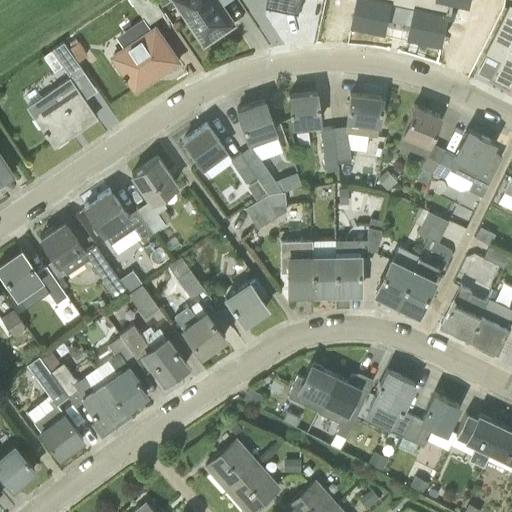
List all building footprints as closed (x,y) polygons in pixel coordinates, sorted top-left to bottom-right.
[(132,0),(149,23),(165,12),(156,0),(132,0)] [(177,0),(205,42),(233,23),(217,0),(177,0)] [(267,0),(267,5),(299,12),(301,0),(267,0)] [(357,0),(354,19),(386,26),(410,31),(443,38),(450,0),(357,0)] [(511,2),(486,52),(500,59),(491,78),(509,87),(509,88),(510,88),(511,85),(511,2)] [(137,88),(180,59),(156,25),(113,54),(137,88)] [(68,45),(78,59),(87,52),(78,39),(68,45)] [(85,69),(80,63),(78,59),(68,45),(64,40),(52,48),(72,78),(85,69)] [(48,63),(58,56),(52,48),(43,54),(48,63)] [(55,144),(96,116),(72,81),(53,95),(55,98),(34,113),(55,144)] [(317,90),(289,93),(292,124),(320,121),(317,90)] [(377,134),(382,96),(350,92),(346,124),(333,125),(336,157),(350,156),(348,131),(377,134)] [(264,98),(237,108),(250,145),(263,141),(261,134),(275,129),(264,98)] [(429,141),(440,114),(414,104),(398,143),(427,154),(421,165),(433,171),(444,149),(429,141)] [(206,121),(183,138),(203,165),(226,148),(206,121)] [(337,164),(336,157),(333,125),(320,126),(324,165),(337,164)] [(490,149),(494,140),(468,127),(455,154),(444,149),(433,171),(445,177),(452,165),(473,174),(468,188),(482,195),(502,155),(490,149)] [(243,155),(256,175),(261,182),(272,175),(253,147),(243,155)] [(256,175),(243,155),(240,152),(230,158),(247,182),(256,175)] [(0,176),(10,170),(0,154),(0,176)] [(159,210),(164,206),(166,205),(158,194),(176,181),(157,154),(132,172),(150,198),(138,207),(154,230),(166,221),(159,210)] [(387,189),(397,180),(386,169),(377,177),(387,189)] [(247,184),(257,198),(266,192),(256,177),(247,184)] [(154,230),(138,207),(128,214),(109,188),(84,205),(111,243),(135,227),(142,238),(154,230)] [(339,202),(347,202),(347,188),(339,188),(339,202)] [(244,207),(251,217),(271,204),(286,203),(284,190),(269,192),(244,207)] [(286,203),(271,204),(277,215),(286,210),(286,203)] [(251,217),(256,226),(257,227),(277,215),(271,204),(251,217)] [(420,223),(422,219),(427,209),(419,205),(412,218),(420,223)] [(172,218),(164,206),(159,210),(166,221),(172,218)] [(443,230),(448,220),(427,209),(422,219),(443,230)] [(335,237),(335,253),(336,290),(359,290),(359,254),(362,254),(364,248),(376,250),(382,219),(370,216),(366,236),(335,237)] [(85,250),(83,247),(63,219),(40,235),(67,273),(88,258),(114,294),(125,286),(95,243),(85,250)] [(437,241),(443,230),(422,219),(420,223),(417,230),(437,241)] [(313,290),(312,254),(311,237),(280,237),(281,270),(289,269),(289,291),(313,290)] [(419,254),(399,244),(392,258),(391,257),(375,291),(397,302),(399,297),(419,254)] [(491,244),(485,256),(503,265),(509,253),(491,244)] [(62,286),(56,278),(56,277),(47,265),(37,272),(21,248),(0,262),(0,268),(18,294),(40,278),(57,302),(68,294),(62,286)] [(313,290),(336,290),(335,253),(312,254),(313,290)] [(417,311),(440,265),(419,254),(399,297),(397,302),(417,311)] [(181,255),(168,264),(191,295),(204,286),(181,255)] [(62,286),(67,283),(61,274),(56,277),(56,278),(62,286)] [(267,306),(260,296),(267,292),(255,275),(249,279),(226,294),(244,321),(267,306)] [(488,295),(490,291),(462,277),(453,297),(440,323),(468,336),(488,295)] [(127,292),(145,316),(158,306),(141,282),(127,292)] [(488,295),(468,336),(496,349),(511,316),(511,308),(508,307),(508,305),(488,295)] [(224,336),(206,310),(197,316),(189,305),(175,315),(202,352),(224,336)] [(15,333),(26,326),(14,309),(3,316),(15,333)] [(147,341),(140,332),(133,322),(119,332),(120,333),(137,358),(146,370),(153,365),(164,380),(186,363),(161,329),(154,335),(147,341)] [(130,364),(137,358),(120,333),(108,342),(115,352),(108,357),(117,370),(105,379),(125,407),(147,392),(139,381),(141,379),(130,364)] [(104,422),(125,407),(105,379),(94,387),(84,374),(77,379),(64,361),(61,363),(50,347),(40,355),(68,394),(76,405),(85,398),(94,412),(96,410),(104,422)] [(83,437),(57,402),(68,394),(40,355),(39,354),(27,363),(52,398),(49,400),(53,406),(35,420),(59,455),(83,437)] [(318,409),(335,373),(311,361),(304,376),(298,373),(288,395),(318,409)] [(414,382),(399,374),(387,369),(374,396),(368,408),(385,416),(380,425),(402,435),(412,414),(401,408),(414,382)] [(353,396),(359,385),(335,373),(318,409),(317,410),(340,422),(335,432),(345,437),(356,415),(363,401),(353,396)] [(459,403),(438,393),(434,391),(422,418),(412,414),(402,435),(423,445),(433,424),(445,431),(459,403)] [(282,419),(296,426),(300,416),(286,410),(282,419)] [(503,424),(478,412),(476,417),(465,411),(455,431),(477,442),(469,458),(484,465),(487,457),(503,424)] [(234,420),(228,425),(234,433),(241,428),(234,420)] [(511,428),(503,424),(487,457),(510,468),(506,476),(511,478),(511,428)] [(227,487),(257,461),(236,437),(206,464),(227,487)] [(0,470),(13,486),(34,468),(14,443),(1,454),(0,452),(0,470)] [(382,472),(389,457),(373,449),(366,464),(382,472)] [(300,470),(300,457),(283,457),(283,470),(300,470)] [(248,511),(278,485),(257,461),(227,487),(248,511)] [(303,468),(308,474),(313,470),(308,464),(303,468)] [(422,491),(427,480),(414,473),(408,485),(422,491)] [(290,511),(325,511),(336,503),(315,479),(285,505),(290,511)] [(378,497),(372,487),(358,497),(365,506),(378,497)] [(436,496),(438,491),(430,487),(428,492),(436,496)] [(132,511),(155,511),(145,501),(132,511)] [(479,511),(482,508),(468,501),(462,511),(479,511)] [(344,511),(336,503),(325,511),(344,511)]
